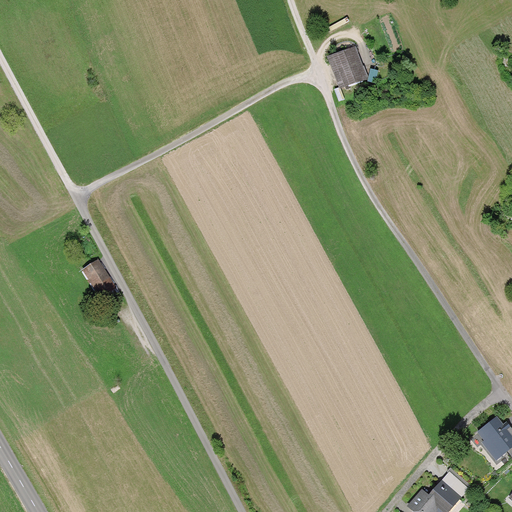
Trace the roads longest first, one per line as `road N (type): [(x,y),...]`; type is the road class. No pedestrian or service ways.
road 1 (unclassified): [(76,198),(277,85),(316,75),(363,183),(499,389)]
road 2 (unclassified): [(76,198),(239,511)]
road 3 (residential): [(382,511),(499,389)]
road 4 (track): [(0,57),(76,198)]
